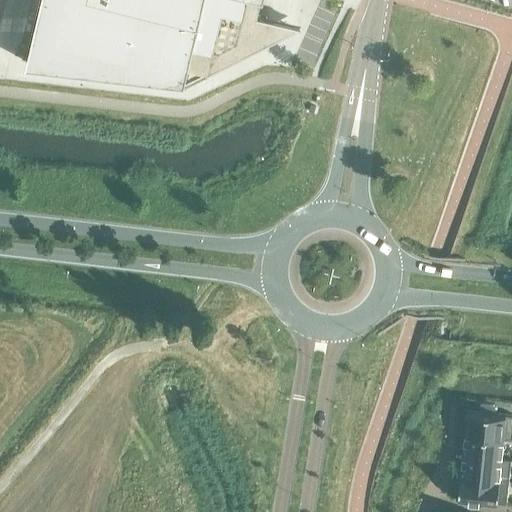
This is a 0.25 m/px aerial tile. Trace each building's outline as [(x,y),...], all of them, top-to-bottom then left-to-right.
[(262,0),(41,0),(28,61),(189,80),(300,24),(259,14),(262,0)] [(468,409),(466,430),(506,434),(508,413),(468,409)] [(466,430),(464,452),(504,456),(506,434),(466,430)] [(464,452),(462,473),(501,477),(504,456),(464,452)] [(462,473),(459,495),(499,499),(501,477),(462,473)]
